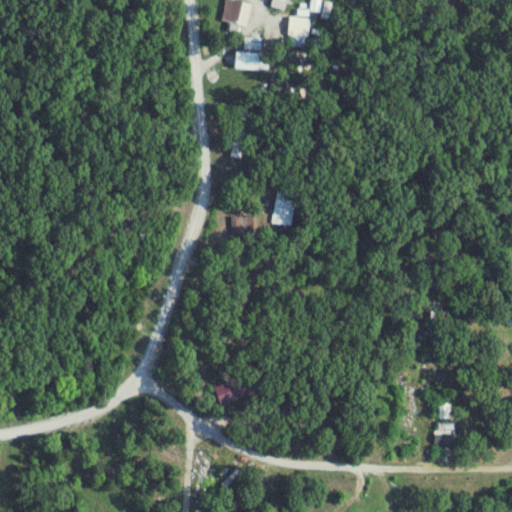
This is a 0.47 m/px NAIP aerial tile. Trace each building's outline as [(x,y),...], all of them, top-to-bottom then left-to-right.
[(499,8),(510,0),(480,0),(485,7),(495,1),(499,8)] [(230,24),(248,27),(252,5),(235,2),(230,24)] [(236,70),(259,72),(260,55),(237,53),(236,70)] [(297,195),(276,193),(273,225),(294,227),(297,195)] [(233,218),(233,235),(248,235),(248,218),(233,218)] [(262,298),(262,286),(249,286),(249,298),(262,298)] [(407,382),(407,390),(425,390),(425,364),(395,364),(395,382),(407,382)] [(438,420),(452,420),(452,404),(438,404),(438,420)]
